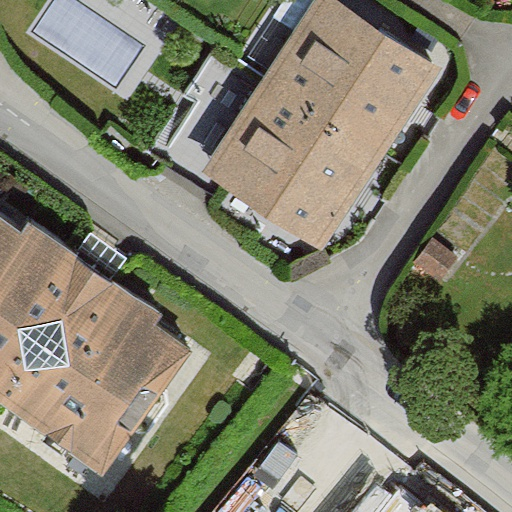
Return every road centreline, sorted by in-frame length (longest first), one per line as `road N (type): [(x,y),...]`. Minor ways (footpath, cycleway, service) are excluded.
road 1 (residential): [(304,327),(0,105)]
road 2 (residential): [(511,70),(304,327)]
road 3 (residential): [(511,486),(304,327)]
